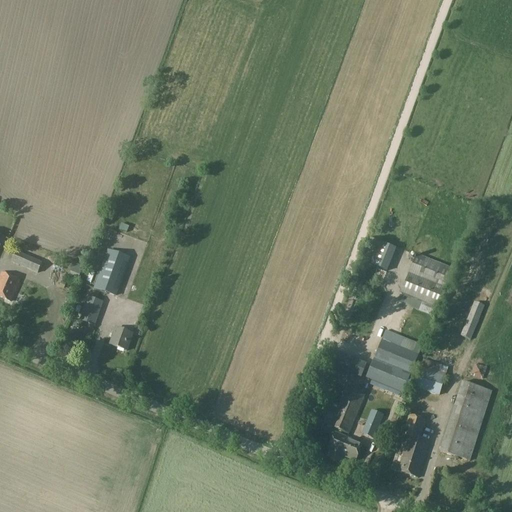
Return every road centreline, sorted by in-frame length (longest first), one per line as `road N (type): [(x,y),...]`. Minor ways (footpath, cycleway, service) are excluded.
road 1 (unclassified): [(448,0),(280,458)]
road 2 (unclassified): [(280,458),(0,344)]
road 3 (unclassified): [(425,511),(280,458)]
